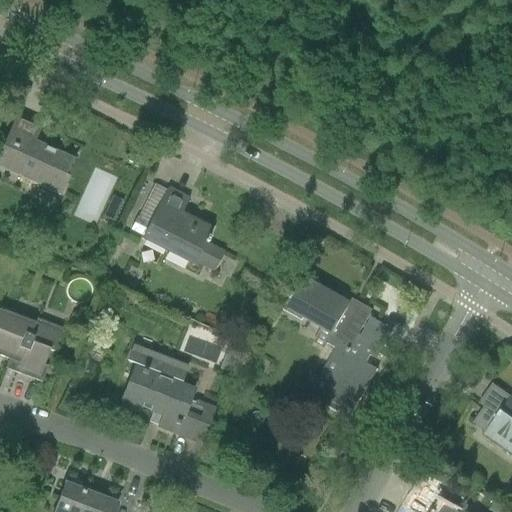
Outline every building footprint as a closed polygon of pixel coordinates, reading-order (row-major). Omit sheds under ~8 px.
[(17,118),(9,136),(0,155),(0,166),(59,194),(73,164),(53,154),(54,152),(45,148),(44,150),(31,145),(39,128),(17,118)] [(142,238),(141,241),(192,267),(194,264),(214,273),(224,253),(207,245),(210,239),(207,238),(212,229),(181,214),(188,200),(167,189),(149,225),(142,238)] [(106,207),(101,218),(113,223),(118,212),(106,207)] [(136,219),(130,231),(142,238),(149,225),(136,219)] [(101,271),(97,279),(106,284),(111,276),(101,271)] [(304,276),(294,293),(287,305),(332,331),(326,342),(337,348),(309,397),(307,396),(307,397),(336,414),(371,354),(353,344),(370,314),(304,276)] [(6,367),(16,370),(15,373),(37,382),(48,352),(52,353),(61,330),(34,320),(33,325),(0,312),(0,357),(8,361),(6,367)] [(174,361),(133,346),(127,361),(136,364),(122,400),(152,411),(149,418),(160,422),(158,426),(199,442),(212,409),(187,399),(191,390),(167,380),(174,361)] [(483,438),(500,449),(511,457),(511,402),(508,400),(497,418),(485,410),(474,426),(486,434),(483,438)] [(63,484),(52,511),(112,511),(116,504),(63,484)]
